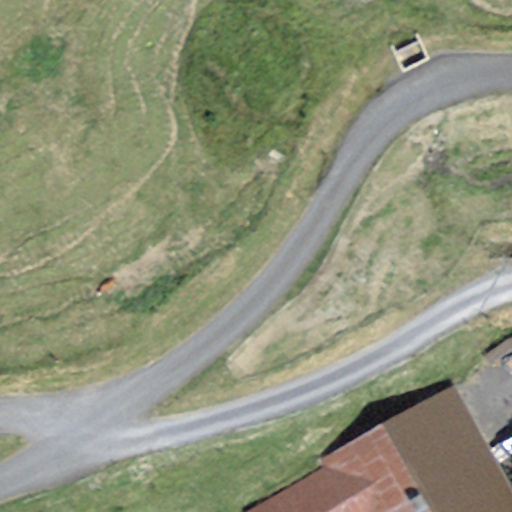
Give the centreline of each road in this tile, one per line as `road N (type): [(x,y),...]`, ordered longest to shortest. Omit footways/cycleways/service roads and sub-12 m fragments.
road 1 (unclassified): [(511,86),(404,118),(232,333),(85,415)]
road 2 (track): [(511,289),(471,303),(337,381),(120,444),(80,445)]
road 3 (unclassified): [(85,415),(80,445),(41,472),(0,486)]
